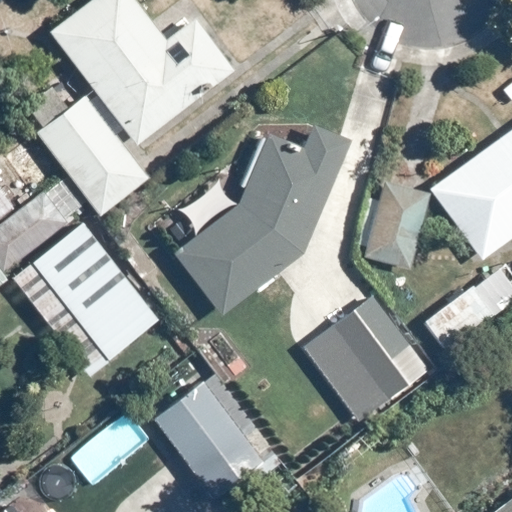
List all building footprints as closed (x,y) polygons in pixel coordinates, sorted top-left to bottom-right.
[(162,34),(137,0),(88,0),(50,27),(132,142),(232,71),(191,13),(162,34)] [(147,175),(81,90),(32,128),(98,213),(147,175)] [(275,110),(264,135),(256,131),(233,182),(241,185),(234,201),(227,206),(208,180),(155,222),(175,247),(227,313),(294,260),(348,143),(275,110)] [(511,127),(429,188),(479,257),(511,233),(511,127)] [(0,215),(21,200),(0,172),(0,215)] [(0,264),(79,205),(59,178),(0,222),(0,280),(5,277),(0,270),(0,264)] [(429,196),(386,181),(362,254),(405,269),(419,225),(429,196)] [(116,264),(77,219),(5,282),(88,377),(160,314),(116,264)] [(511,300),(511,269),(504,259),(418,317),(440,349),(511,300)] [(427,368),(374,293),(301,345),(354,420),(427,368)] [(267,450),(212,373),(151,417),(206,494),(267,450)] [(511,511),(511,498),(492,511),(511,511)]
